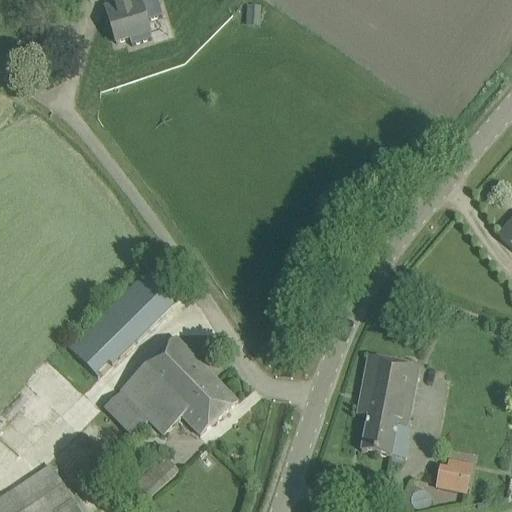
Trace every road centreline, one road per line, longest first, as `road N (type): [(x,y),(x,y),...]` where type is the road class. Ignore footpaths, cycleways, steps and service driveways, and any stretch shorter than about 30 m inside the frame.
road 1 (unclassified): [(321,405),(259,380),(71,114)]
road 2 (unclassified): [(321,405),(382,268),(511,110)]
